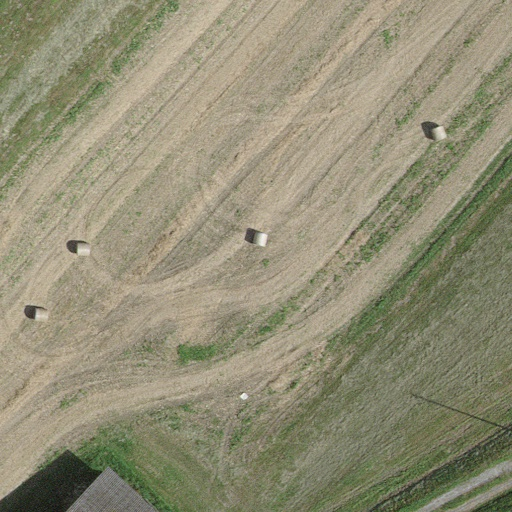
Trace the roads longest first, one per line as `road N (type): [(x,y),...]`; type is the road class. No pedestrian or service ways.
road 1 (track): [(224,511),(230,372),(511,47)]
road 2 (track): [(395,511),(511,454)]
